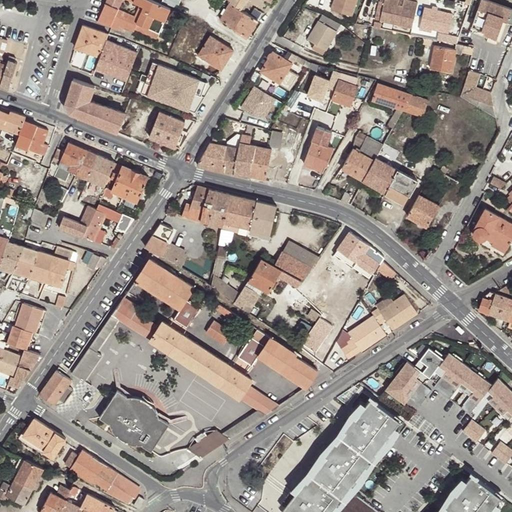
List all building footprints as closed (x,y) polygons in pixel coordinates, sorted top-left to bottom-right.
[(159,33),(170,8),(158,2),(152,0),(107,0),(103,8),(103,10),(103,11),(103,12),(104,14),(105,16),(106,17),(107,18),(113,21),(111,26),(117,29),(119,25),(134,31),(135,29),(137,23),(159,33)] [(170,8),(177,11),(181,0),(159,0),(158,2),(170,8)] [(237,29),(248,36),(258,20),(251,15),(247,13),(242,9),(247,0),(269,0),(270,0),(231,0),(231,1),(230,3),(227,8),(223,15),(221,18),(221,19),(237,29)] [(247,0),(242,9),(247,13),(252,3),(250,1),(250,0),(247,0)] [(334,0),(332,9),(352,16),(357,0),(334,0)] [(381,20),(413,27),(418,1),(411,0),(403,0),(402,5),(398,4),(398,0),(380,0),(380,1),(384,2),(381,20)] [(419,22),(447,32),(459,1),(457,0),(445,0),(443,7),(427,2),(419,22)] [(511,22),(511,8),(488,0),(480,0),(472,26),(484,30),(483,33),(497,37),(503,20),(507,21),(511,22)] [(384,2),(380,1),(376,19),(381,20),(384,2)] [(103,10),(103,8),(98,20),(111,26),(113,21),(107,18),(106,17),(105,16),(104,14),(103,12),(103,11),(103,10)] [(251,15),(258,20),(263,13),(255,8),(251,15)] [(341,24),(324,14),(308,39),(315,43),(326,49),(338,29),(341,24)] [(501,39),(507,21),(503,20),(497,37),(501,39)] [(156,39),(159,33),(137,23),(135,29),(156,39)] [(343,25),(341,24),(338,29),(347,36),(350,31),(343,25)] [(83,25),(75,47),(101,56),(109,34),(83,25)] [(386,29),(372,26),(370,36),(383,39),(386,29)] [(484,30),(472,26),(470,31),(483,36),(483,33),(484,30)] [(246,39),(248,36),(237,29),(235,32),(246,39)] [(220,32),(216,39),(228,47),(233,40),(220,32)] [(228,47),(216,39),(211,36),(199,54),(221,69),(233,50),(228,47)] [(112,68),(129,75),(138,52),(107,39),(101,56),(96,68),(110,73),(112,68)] [(326,49),(315,43),(312,48),(323,54),(326,49)] [(463,45),(457,43),(456,49),(436,45),(433,55),(432,60),(431,68),(451,72),(455,53),(462,54),(463,51),(472,53),(474,48),(463,45)] [(292,53),(288,51),(283,58),(273,52),(272,53),(271,54),(270,54),(270,55),(269,56),(269,57),(269,58),(269,59),(262,71),(290,88),(298,75),(287,69),(291,63),(287,61),(292,53)] [(4,75),(0,85),(9,89),(13,76),(18,62),(15,61),(16,58),(10,56),(7,64),(4,75)] [(141,92),(147,95),(159,63),(153,61),(147,75),(136,71),(133,77),(145,82),(141,92)] [(206,81),(159,63),(147,95),(194,113),(204,97),(195,93),(196,90),(202,92),(206,81)] [(110,73),(127,79),(129,75),(112,68),(110,73)] [(351,106),(360,80),(360,78),(334,70),(327,87),(335,90),(332,99),(351,106)] [(496,116),(491,93),(475,87),(480,73),(469,70),(460,95),(496,116)] [(375,79),(363,76),(361,81),(360,80),(351,106),(360,109),(374,85),(373,85),(375,79)] [(118,132),(126,112),(90,100),(95,85),(74,78),(66,102),(65,104),(66,106),(67,108),(67,110),(69,111),(70,112),(118,132)] [(195,93),(204,97),(212,84),(206,81),(202,92),(196,90),(195,93)] [(403,109),(412,94),(378,83),(372,99),(397,107),(387,125),(392,128),(403,109)] [(254,84),(242,106),(264,119),(277,97),(254,84)] [(429,100),(412,94),(403,109),(423,115),(429,100)] [(155,106),(140,101),(136,112),(150,117),(154,108),(155,106)] [(5,128),(11,111),(2,108),(1,110),(0,109),(0,126),(3,127),(4,128),(5,128)] [(154,108),(150,117),(156,120),(150,136),(175,146),(185,121),(154,108)] [(5,128),(8,129),(20,134),(25,120),(26,116),(11,111),(5,128)] [(20,134),(16,144),(24,147),(28,149),(44,155),(48,145),(43,143),(49,130),(25,120),(20,134)] [(304,163),(314,167),(316,161),(325,165),(327,165),(334,148),(327,145),(332,131),(318,126),(304,163)] [(392,128),(387,136),(411,149),(415,141),(392,128)] [(284,132),(273,130),(269,148),(272,149),(268,166),(274,167),(277,150),(280,150),(284,132)] [(356,175),(364,180),(376,157),(377,155),(383,144),(359,131),(357,135),(353,149),(342,168),(348,171),(356,175)] [(216,137),(214,137),(212,143),(210,143),(198,163),(199,165),(213,169),(228,172),(250,175),(256,145),(250,144),(251,136),(243,134),(239,148),(215,143),(216,137)] [(58,149),(54,157),(61,160),(54,176),(66,181),(71,170),(77,172),(88,151),(81,148),(70,143),(69,143),(65,152),(58,149)] [(256,145),(250,175),(266,177),(268,166),(272,149),(269,148),(268,148),(256,145)] [(90,151),(88,151),(77,172),(76,174),(77,174),(86,178),(93,180),(100,184),(105,186),(115,163),(115,162),(96,154),(90,151)] [(376,157),(390,165),(391,162),(384,158),(377,155),(376,157)] [(386,192),(399,170),(390,165),(376,157),(364,180),(386,192)] [(316,161),(314,167),(323,170),(325,165),(316,161)] [(455,179),(464,184),(466,179),(456,173),(459,168),(451,163),(448,169),(437,162),(434,167),(446,174),(455,179)] [(121,166),(115,163),(105,186),(106,186),(112,189),(112,190),(138,201),(148,176),(122,165),(121,166)] [(417,180),(399,170),(386,192),(405,202),(417,180)] [(8,177),(4,175),(2,179),(0,184),(1,184),(0,186),(0,193),(5,196),(7,196),(10,197),(13,190),(4,185),(8,177)] [(97,189),(100,184),(93,180),(90,186),(97,189)] [(56,197),(63,201),(68,190),(68,189),(62,186),(56,197)] [(203,208),(210,189),(199,186),(192,205),(188,203),(183,216),(188,217),(192,218),(196,206),(199,207),(203,208)] [(213,190),(210,189),(203,208),(199,207),(195,219),(200,220),(224,226),(224,221),(226,214),(230,194),(213,190)] [(351,195),(345,191),(341,199),(347,202),(351,195)] [(99,202),(106,205),(109,197),(102,194),(99,202)] [(238,196),(230,194),(226,214),(224,221),(225,221),(236,224),(240,225),(251,228),(257,201),(238,196)] [(440,205),(420,194),(408,215),(427,226),(440,205)] [(505,208),(488,198),(487,201),(503,211),(505,208)] [(263,202),(257,201),(251,228),(271,233),(277,206),(263,202)] [(104,211),(106,205),(99,202),(96,208),(90,220),(88,223),(87,225),(86,227),(83,236),(94,240),(100,226),(106,213),(104,211)] [(64,216),(59,227),(83,236),(86,227),(87,225),(88,223),(90,220),(96,208),(88,205),(81,222),(64,216)] [(29,220),(33,208),(27,206),(23,218),(29,220)] [(48,215),(35,208),(31,221),(44,227),(48,215)] [(486,235),(508,247),(511,240),(511,223),(486,209),(474,229),(475,229),(475,230),(475,231),(475,232),(475,233),(475,234),(475,235),(476,236),(476,237),(477,238),(478,238),(479,239),(480,239),(481,239),(482,239),(483,238),(484,238),(485,237),(486,236),(486,235)] [(119,223),(129,226),(132,216),(123,212),(119,223)] [(236,224),(225,221),(223,229),(238,233),(240,225),(236,224)] [(173,228),(161,222),(156,230),(146,245),(152,250),(154,252),(160,254),(162,255),(168,243),(173,233),(174,232),(174,231),(174,230),(174,229),(173,229),(173,228)] [(271,233),(251,228),(250,233),(270,238),(271,233)] [(338,249),(357,262),(370,245),(350,231),(345,239),(341,245),(338,249)] [(0,251),(4,252),(8,238),(0,235),(0,251)] [(509,249),(508,247),(486,235),(486,236),(485,237),(484,238),(480,244),(504,258),(509,249)] [(9,239),(8,238),(4,252),(0,264),(0,266),(0,267),(7,269),(14,271),(23,246),(9,241),(9,239)] [(317,261),(320,257),(302,246),(289,240),(283,251),(312,268),(313,267),(317,261)] [(180,249),(168,243),(162,255),(164,256),(166,257),(168,258),(169,259),(171,260),(172,261),(180,249)] [(372,273),(384,256),(370,245),(357,262),(372,273)] [(29,248),(23,246),(14,271),(27,275),(31,276),(39,251),(39,250),(29,248)] [(57,246),(54,255),(46,281),(62,285),(68,267),(73,269),(76,262),(70,260),(73,251),(57,246)] [(178,264),(182,267),(186,256),(184,255),(185,251),(180,249),(172,261),(173,261),(174,262),(176,263),(178,264)] [(354,267),(357,262),(338,249),(335,254),(354,267)] [(42,251),(39,250),(39,251),(31,276),(46,281),(54,255),(42,251)] [(307,274),(312,268),(283,251),(275,263),(280,266),(292,272),(303,278),(307,274)] [(101,267),(107,258),(100,255),(100,256),(93,253),(87,265),(94,268),(96,264),(101,267)] [(173,319),(187,328),(200,308),(195,304),(191,302),(186,299),(194,286),(170,271),(150,258),(143,269),(135,279),(159,295),(180,308),(173,319)] [(262,288),(270,292),(278,276),(297,287),(301,281),(279,268),(262,259),(253,272),(249,280),(257,285),(262,288)] [(389,279),(396,271),(383,260),(378,269),(389,279)] [(27,275),(14,271),(12,274),(10,277),(27,282),(30,278),(31,276),(27,275)] [(234,301),(235,302),(240,294),(229,285),(228,284),(221,280),(219,278),(214,274),(212,286),(223,293),(234,301)] [(221,280),(228,284),(230,280),(224,275),(221,280)] [(246,285),(251,289),(267,297),(270,292),(262,288),(257,285),(249,280),(246,285)] [(511,298),(511,283),(510,283),(494,293),(511,298)] [(240,294),(235,302),(241,305),(251,289),(246,285),(244,288),(240,294)] [(316,292),(310,289),(306,296),(312,299),(316,292)] [(511,298),(494,293),(490,291),(483,296),(479,309),(510,319),(511,312),(511,298)] [(349,297),(339,294),(336,293),(334,298),(347,302),(349,297)] [(406,294),(394,302),(381,311),(378,308),(372,312),(374,316),(349,332),(353,338),(347,342),(348,344),(342,349),(348,359),(386,333),(380,324),(386,320),(392,329),(418,312),(406,294)] [(381,311),(394,302),(389,295),(376,304),(378,308),(381,311)] [(112,313),(120,318),(132,326),(143,333),(150,321),(135,311),(138,306),(131,301),(124,297),(112,313)] [(41,308),(37,307),(24,303),(16,325),(14,325),(8,342),(13,344),(25,348),(26,349),(32,331),(35,332),(43,309),(41,308)] [(252,324),(220,303),(216,309),(241,325),(248,330),(252,324)] [(47,310),(43,309),(35,332),(39,333),(47,310)] [(317,321),(320,317),(321,315),(312,309),(311,312),(315,315),(313,318),(317,321)] [(90,346),(97,351),(120,318),(112,313),(110,317),(94,339),(90,346)] [(312,329),(302,343),(315,351),(333,325),(320,317),(317,321),(312,329)] [(169,325),(184,334),(187,328),(173,319),(169,325)] [(232,332),(214,320),(207,332),(224,343),(232,332)] [(143,333),(151,338),(159,327),(150,321),(143,333)] [(240,398),(249,385),(252,379),(246,376),(232,366),(217,356),(189,338),(184,334),(169,325),(163,321),(159,327),(151,338),(151,340),(163,348),(195,368),(231,392),(240,398)] [(456,329),(461,335),(464,332),(459,326),(456,329)] [(259,355),(306,387),(318,370),(295,355),(297,353),(271,337),(265,345),(252,337),(239,356),(253,365),(259,355)] [(97,363),(102,355),(97,351),(90,346),(84,354),(97,363)] [(26,349),(25,348),(22,356),(0,347),(0,370),(12,374),(25,379),(30,372),(35,363),(41,354),(27,349),(26,349)] [(440,365),(445,358),(430,347),(416,366),(422,370),(431,377),(440,365)] [(445,358),(440,365),(447,370),(435,386),(443,392),(465,363),(450,352),(445,358)] [(84,354),(73,371),(72,372),(85,381),(97,363),(84,354)] [(253,365),(239,356),(232,366),(246,376),(253,365)] [(398,375),(427,397),(433,389),(417,377),(422,370),(416,366),(408,360),(398,375)] [(463,382),(469,386),(478,373),(465,363),(443,392),(451,398),(463,382)] [(52,377),(40,394),(54,404),(59,398),(61,394),(65,389),(68,386),(72,380),(58,370),(52,377)] [(493,384),(478,373),(469,386),(474,390),(462,407),(470,413),(488,389),(494,385),(493,384)] [(25,379),(12,374),(9,383),(12,385),(20,387),(25,379)] [(410,397),(421,405),(427,397),(398,375),(387,389),(400,399),(405,392),(410,397)] [(494,385),(488,389),(494,395),(489,400),(496,407),(511,390),(511,389),(500,378),(493,384),(494,385)] [(259,409),(266,414),(272,410),(279,405),(249,385),(240,398),(258,410),(259,409)] [(127,395),(118,389),(100,416),(109,422),(111,422),(113,429),(116,433),(122,439),(126,441),(133,443),(136,443),(142,443),(143,445),(152,450),(170,423),(160,416),(159,417),(157,411),(154,407),(151,404),(145,400),(137,397),(132,396),(127,397),(127,395)] [(511,390),(496,407),(503,414),(508,409),(511,412),(511,390)] [(405,403),(410,397),(405,392),(400,399),(405,403)] [(402,420),(372,397),(366,403),(362,410),(360,408),(350,421),(352,423),(333,449),(330,447),(321,460),(323,462),(300,493),(297,491),(291,498),(300,505),(295,511),(331,511),(397,426),(402,420)] [(284,511),(295,511),(300,505),(291,498),(297,491),(300,493),(323,462),(321,460),(330,447),(333,449),(352,423),(350,421),(360,408),(362,410),(366,403),(363,401),(351,412),(339,433),(322,450),(309,471),(293,488),(283,502),(288,507),(284,511)] [(222,433),(229,439),(243,429),(262,417),(266,414),(259,409),(258,410),(222,433)] [(66,438),(35,418),(29,427),(33,430),(28,437),(45,449),(44,451),(53,457),(66,438)] [(464,430),(471,435),(480,424),(472,418),(464,430)] [(487,429),(480,424),(471,435),(478,440),(487,429)] [(33,430),(29,427),(27,426),(19,438),(42,453),(44,451),(45,449),(28,437),(33,430)] [(331,511),(337,511),(362,483),(376,461),(393,443),(400,429),(397,426),(331,511)] [(189,449),(202,457),(207,453),(222,444),(229,439),(222,433),(217,430),(207,436),(205,433),(197,439),(199,442),(189,449)] [(501,440),(493,452),(500,457),(508,446),(501,440)] [(511,455),(511,448),(508,446),(500,457),(507,462),(511,455)] [(100,460),(83,449),(70,469),(93,483),(95,481),(107,489),(106,491),(128,503),(133,495),(135,497),(140,490),(139,486),(100,460)] [(44,467),(25,458),(8,493),(1,489),(0,490),(0,497),(5,500),(8,494),(25,503),(44,467)] [(503,496),(473,473),(467,480),(463,486),(461,485),(451,498),(453,500),(444,511),(490,511),(498,503),(503,496)] [(463,486),(467,480),(464,477),(452,488),(440,510),(437,511),(444,511),(453,500),(451,498),(461,485),(463,486)] [(74,486),(72,487),(69,492),(75,496),(79,489),(74,486)] [(59,511),(66,499),(51,491),(41,511),(43,511),(59,511)] [(101,499),(88,493),(81,506),(84,508),(82,511),(113,511),(116,507),(101,499)] [(145,499),(140,496),(134,505),(139,508),(145,499)] [(59,511),(82,511),(84,508),(81,506),(72,502),(66,499),(59,511)] [(498,511),(501,506),(498,503),(490,511),(498,511)]
